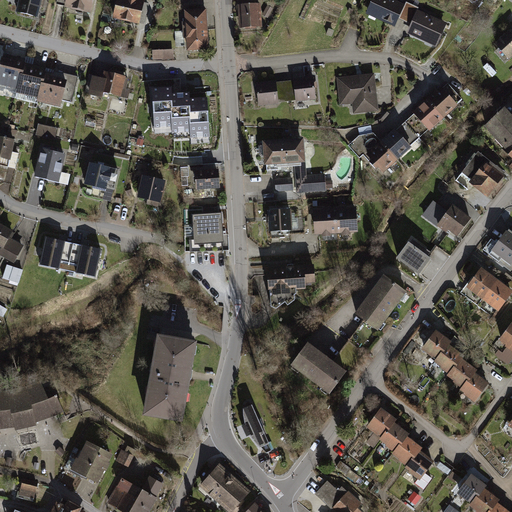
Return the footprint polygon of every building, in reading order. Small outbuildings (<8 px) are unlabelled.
[(6,0),(17,3),(14,14),(36,20),(41,1),(38,0),(6,0)] [(93,0),(65,0),(64,9),(91,15),(93,0)] [(141,4),(123,0),(116,0),(112,21),(136,26),(141,4)] [(389,0),(371,0),(365,14),(392,27),(402,6),(389,0)] [(465,0),(478,8),(483,0),(465,0)] [(258,7),(240,7),(241,31),(258,31),(258,7)] [(404,35),(431,50),(435,42),(445,24),(417,9),(404,35)] [(204,10),(182,13),(186,51),(208,49),(204,10)] [(484,30),(469,50),(479,57),(494,37),(484,30)] [(511,58),(511,31),(496,46),(509,61),(511,58)] [(174,50),(154,51),(154,61),(174,60),(174,50)] [(0,63),(0,86),(17,91),(24,63),(25,60),(2,54),(0,63)] [(16,94),(38,100),(46,70),(46,68),(24,63),(17,91),(16,94)] [(78,78),(46,70),(38,100),(37,103),(61,109),(63,101),(72,103),(78,78)] [(126,80),(103,74),(101,82),(92,79),(87,96),(101,100),(103,94),(121,99),(126,80)] [(350,116),(377,113),(372,75),(334,79),(338,105),(348,104),(350,116)] [(317,101),(314,77),(284,81),(287,105),(317,101)] [(282,81),(254,84),(256,108),(284,105),(282,81)] [(171,88),(152,89),(155,128),(171,127),(172,134),(190,133),(190,138),(210,137),(207,98),(189,99),(189,92),(172,93),(171,88)] [(443,120),(456,107),(438,88),(424,102),(380,143),(372,135),(358,138),(348,148),(359,160),(362,156),(375,169),(376,167),(384,175),(443,120)] [(483,128),(511,159),(511,98),(500,110),(502,112),(483,128)] [(56,131),(37,127),(35,138),(54,141),(56,131)] [(10,143),(0,140),(0,160),(6,161),(10,143)] [(303,140),(261,143),(263,169),(293,167),(294,179),(272,180),(273,197),(333,192),(331,175),(306,177),(303,140)] [(63,158),(42,153),(36,180),(57,184),(63,158)] [(115,171),(90,166),(86,186),(111,191),(115,171)] [(485,166),(468,186),(485,201),(502,180),(485,166)] [(218,171),(193,172),(194,190),(219,189),(218,171)] [(165,183),(142,179),(137,200),(160,205),(165,183)] [(422,218),(456,241),(472,216),(448,201),(442,210),(432,203),(422,218)] [(354,209),(311,212),(313,235),(356,232),(354,209)] [(219,211),(196,212),(197,237),(221,235),(219,211)] [(290,217),(269,218),(270,238),(291,237),(290,217)] [(0,245),(5,248),(1,255),(15,262),(25,245),(10,237),(12,232),(0,225),(0,245)] [(503,235),(492,249),(494,251),(492,254),(509,267),(511,262),(511,236),(508,234),(506,237),(503,235)] [(101,249),(46,237),(40,265),(95,277),(101,249)] [(431,258),(409,242),(397,258),(419,275),(431,258)] [(6,264),(3,279),(20,283),(23,268),(6,264)] [(313,266),(263,270),(264,282),(266,304),(277,313),(304,291),(315,290),(313,266)] [(496,283),(479,269),(460,294),(477,307),(482,301),(496,283)] [(384,277),(352,319),(359,325),(345,343),(361,356),(409,296),(384,277)] [(496,283),(482,301),(496,312),(510,293),(496,283)] [(511,324),(497,346),(511,356),(511,324)] [(435,332),(421,349),(435,360),(446,345),(448,343),(435,332)] [(142,413),(178,419),(185,377),(189,342),(155,337),(142,413)] [(286,362),(328,396),(361,356),(345,343),(331,360),(306,339),(286,362)] [(446,345),(435,360),(433,362),(447,372),(458,358),(461,355),(446,345)] [(447,372),(445,376),(460,386),(470,371),(473,368),(458,358),(447,372)] [(487,383),(470,371),(460,386),(457,390),(474,402),(487,383)] [(7,396),(0,396),(0,430),(15,428),(16,432),(36,427),(35,423),(61,414),(54,396),(47,399),(42,386),(7,396)] [(269,445),(251,405),(243,409),(244,430),(249,439),(260,448),(269,445)] [(380,410),(366,428),(380,438),(392,423),(394,421),(380,410)] [(392,423),(380,438),(378,440),(391,452),(404,436),(406,434),(392,423)] [(391,452),(390,454),(404,465),(415,449),(418,447),(404,436),(391,452)] [(111,455),(85,444),(73,472),(98,483),(111,455)] [(433,462),(415,449),(404,465),(402,468),(418,480),(414,486),(424,493),(433,480),(424,474),(433,462)] [(340,462),(336,467),(357,480),(360,474),(340,462)] [(233,511),(250,494),(220,467),(201,489),(226,511),(233,511)] [(470,475),(456,493),(470,503),(482,488),(484,486),(470,475)] [(147,476),(139,491),(127,511),(147,511),(162,484),(147,476)] [(36,497),(38,480),(22,478),(20,495),(36,497)] [(127,511),(139,491),(119,479),(105,505),(117,511),(127,511)] [(327,480),(316,494),(336,511),(363,511),(358,508),(362,503),(348,490),(348,491),(342,486),(341,487),(339,486),(337,489),(327,480)] [(482,488),(470,503),(468,505),(476,511),(484,511),(493,501),(495,498),(482,488)] [(421,499),(414,494),(408,502),(415,507),(421,499)] [(75,511),(77,508),(56,497),(48,511),(75,511)] [(484,511),(507,511),(493,501),(484,511)]
